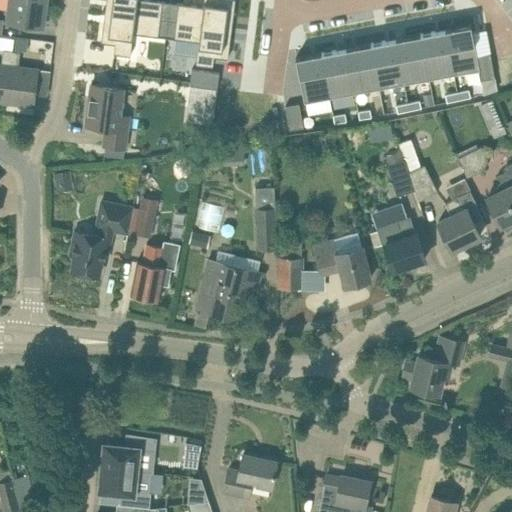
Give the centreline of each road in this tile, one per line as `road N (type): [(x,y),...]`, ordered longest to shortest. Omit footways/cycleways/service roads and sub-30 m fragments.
road 1 (tertiary): [(331,359),(283,366),(161,346),(34,338)]
road 2 (residential): [(511,453),(355,397),(331,359)]
road 3 (tertiary): [(504,268),(381,323),(331,359)]
road 4 (residential): [(76,0),(62,111),(28,167)]
road 5 (residential): [(28,167),(34,338)]
